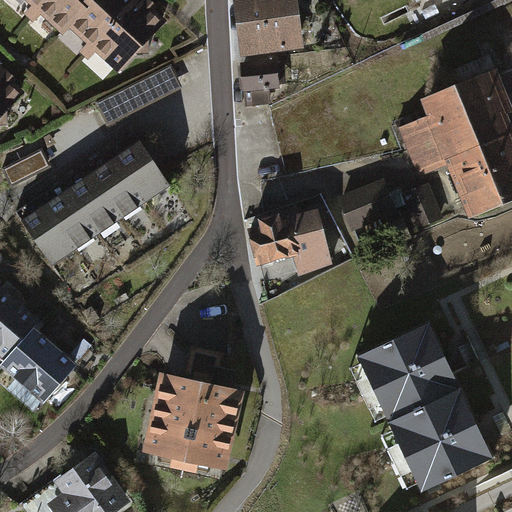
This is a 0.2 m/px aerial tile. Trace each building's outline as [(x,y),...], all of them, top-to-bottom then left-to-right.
[(46,0),(40,6),(64,29),(70,22),(90,0),(46,0)] [(95,45),(136,0),(90,0),(70,22),(95,45)] [(136,0),(95,45),(120,68),(134,52),(147,52),(147,39),(161,23),(142,5),(147,0),(136,0)] [(291,0),(240,0),(247,50),(297,44),(291,0)] [(262,64),(244,66),(245,89),(247,89),(248,103),(267,102),(266,86),(279,86),(277,57),(262,58),(262,64)] [(168,66),(95,103),(106,124),(179,87),(168,66)] [(0,68),(0,123),(6,123),(5,110),(19,95),(2,79),(7,74),(0,68)] [(494,72),(450,90),(497,203),(511,196),(511,131),(507,134),(490,94),(501,89),(494,72)] [(497,203),(450,90),(429,99),(436,115),(422,121),(423,123),(408,130),(424,169),(453,157),(475,212),(497,203)] [(171,186),(134,132),(113,147),(150,200),(171,186)] [(150,200),(113,147),(89,163),(126,216),(150,200)] [(40,150),(1,169),(10,186),(46,159),(40,150)] [(126,216),(89,163),(66,179),(102,232),(126,216)] [(102,232),(66,179),(42,194),(79,248),(102,232)] [(382,183),(342,199),(353,227),(393,210),(382,183)] [(428,187),(406,196),(419,226),(440,217),(428,187)] [(79,248),(42,194),(15,213),(52,266),(79,248)] [(262,227),(251,230),(259,263),(294,254),(299,272),(331,264),(318,213),(279,223),(278,216),(260,220),(262,227)] [(39,325),(0,290),(0,350),(9,359),(34,331),(39,325)] [(359,356),(391,423),(460,391),(429,324),(359,356)] [(4,365),(44,399),(74,365),(34,331),(9,359),(4,365)] [(84,340),(73,353),(79,359),(91,346),(84,340)] [(196,382),(164,375),(150,437),(151,437),(149,449),(159,451),(159,453),(212,465),(212,463),(222,465),(225,453),(226,454),(240,391),(232,390),(237,371),(219,366),(222,354),(193,348),(187,373),(198,375),(196,382)] [(460,391),(391,423),(422,490),(491,458),(460,391)] [(91,458),(59,481),(68,494),(55,503),(61,511),(109,511),(123,503),(91,458)]
